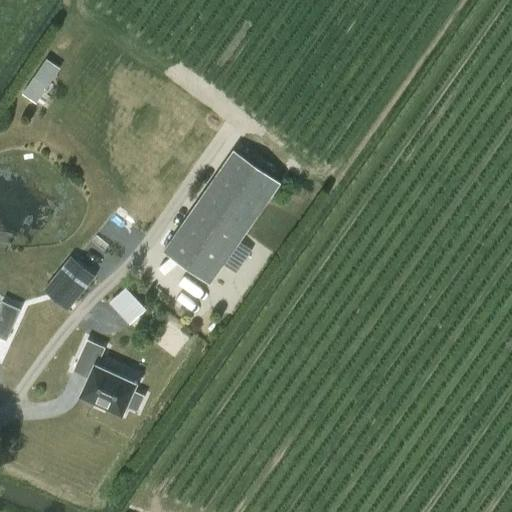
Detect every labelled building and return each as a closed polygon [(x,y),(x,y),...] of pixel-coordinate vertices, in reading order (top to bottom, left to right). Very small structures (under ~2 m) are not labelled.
[(36,102),(60,68),(47,59),(23,92),(36,102)] [(204,285),(276,186),(232,153),(160,252),(204,285)] [(73,303),(95,276),(71,256),(49,283),(73,303)] [(0,287),(0,304),(6,309),(24,285),(11,278),(4,290),(0,287)] [(134,390),(139,375),(97,360),(103,344),(90,338),(75,367),(90,375),(83,390),(124,408),(127,406),(136,409),(144,393),(134,390)]
